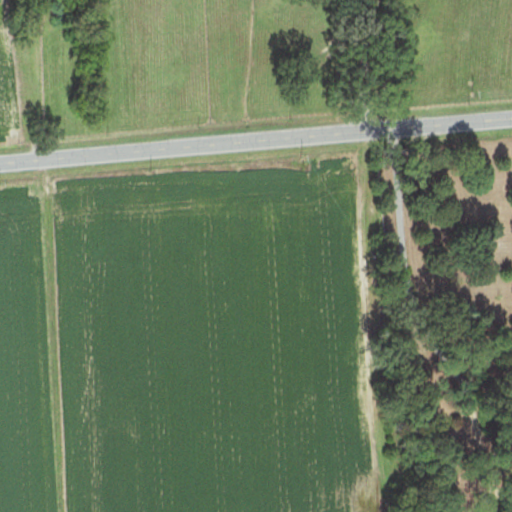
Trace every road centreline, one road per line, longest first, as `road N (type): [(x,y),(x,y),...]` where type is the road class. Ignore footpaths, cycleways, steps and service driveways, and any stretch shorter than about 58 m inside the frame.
road 1 (primary): [(511,113),(0,160)]
road 2 (residential): [(66,511),(44,157)]
